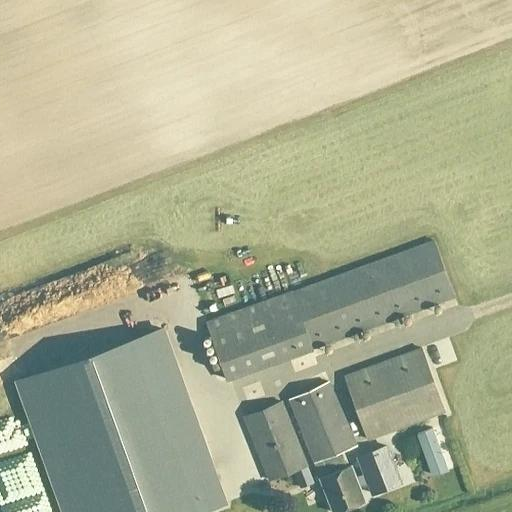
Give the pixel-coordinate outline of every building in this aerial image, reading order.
[(432,241),(206,325),(227,382),(453,297),(432,241)] [(161,330),(19,381),(65,511),(195,511),(222,502),(161,330)] [(421,348),(342,377),(366,442),(445,414),(421,348)] [(330,382),(287,399),(312,464),(322,460),(328,475),(318,479),(331,511),(339,511),(365,502),(359,487),(368,483),(372,494),(400,483),(386,447),(358,458),(365,474),(356,478),(351,467),(346,469),(340,453),(356,447),(330,382)] [(281,403),(244,418),(269,481),(306,467),(281,403)] [(432,428),(417,434),(432,477),(448,471),(432,428)]
